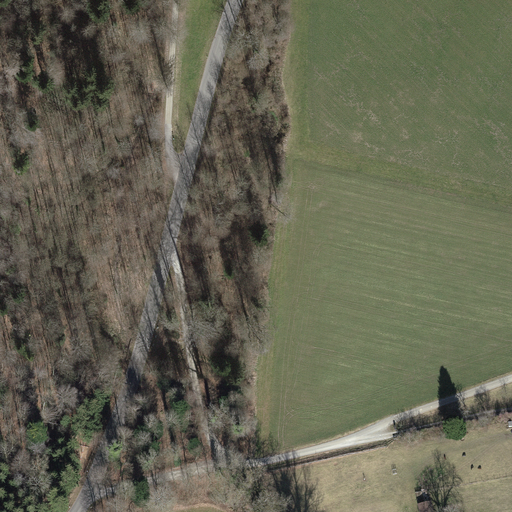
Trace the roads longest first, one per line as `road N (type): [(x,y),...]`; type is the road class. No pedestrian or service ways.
road 1 (residential): [(167,256),(206,432),(220,452),(256,464),(334,446)]
road 2 (tertiary): [(70,511),(134,385),(167,256)]
road 3 (tertiary): [(167,256),(234,0)]
road 4 (track): [(334,446),(511,378)]
